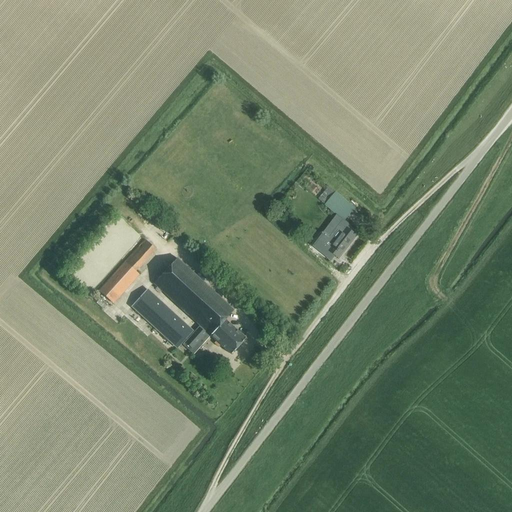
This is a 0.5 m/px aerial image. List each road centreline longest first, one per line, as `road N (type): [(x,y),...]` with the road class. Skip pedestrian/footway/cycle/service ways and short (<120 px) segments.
road 1 (unclassified): [(204,511),(511,113)]
road 2 (track): [(213,486),(285,359),(361,262),(458,168)]
road 3 (track): [(442,296),(434,277),(511,139)]
